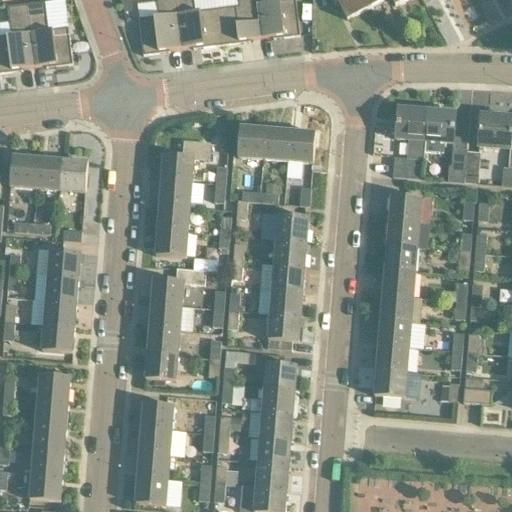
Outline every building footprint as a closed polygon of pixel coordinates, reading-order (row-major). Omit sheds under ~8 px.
[(160,55),(182,52),(175,0),(156,0),(159,19),(139,22),(143,59),(160,57),(160,55)] [(222,49),(217,12),(196,14),(193,0),(175,0),(182,52),(203,49),(203,51),(222,49)] [(240,45),(262,42),(256,0),(237,0),(238,9),(217,12),(222,49),(240,47),(240,45)] [(256,0),(262,42),(283,39),(283,41),(300,39),(296,2),(276,4),(275,0),(256,0)] [(335,0),(348,23),(369,12),(363,0),(335,0)] [(363,0),(369,12),(391,1),(390,0),(363,0)] [(396,9),(412,0),(390,0),(391,1),(396,9)] [(132,1),(121,3),(124,15),(134,13),(132,1)] [(26,7),(34,71),(56,68),(56,70),(73,68),(68,31),(49,33),(45,5),(26,7)] [(13,73),(34,71),(26,7),(7,10),(11,38),(0,39),(0,77),(13,76),(13,73)] [(425,154),(428,114),(399,112),(396,144),(409,145),(407,162),(394,161),(393,181),(417,183),(422,183),(425,154)] [(428,114),(425,154),(444,155),(444,148),(453,148),(452,163),(454,163),(453,169),(465,170),(466,155),(467,141),(454,140),(454,138),(455,117),(428,114)] [(510,154),(508,171),(511,171),(511,121),(482,119),(479,152),(510,154)] [(263,163),(266,133),(241,131),(238,161),(263,163)] [(288,165),(291,135),(266,133),(263,163),(266,164),(287,165),(288,165)] [(291,135),(288,165),(314,167),(316,137),(291,135)] [(162,184),(193,187),(195,161),(210,163),(211,148),(184,145),(183,161),(164,159),(162,184)] [(465,170),(464,187),(465,187),(478,188),(480,157),(467,156),(466,155),(465,170)] [(36,193),(38,162),(13,160),(11,191),(36,193)] [(61,195),(63,164),(38,162),(36,193),(61,195)] [(63,164),(61,195),(86,197),(88,166),(63,164)] [(216,188),(226,189),(228,172),(218,171),(216,188)] [(502,190),(511,190),(511,171),(508,171),(504,171),(502,190)] [(191,212),(193,187),(162,184),(160,209),(191,212)] [(267,187),(266,197),(278,198),(279,188),(267,187)] [(224,207),(226,189),(216,188),(214,206),(224,207)] [(310,210),(312,193),(302,192),(300,210),(310,210)] [(242,204),(242,205),(249,205),(260,206),(261,197),(243,195),(242,204)] [(261,197),(260,206),(265,207),(278,208),(279,198),(278,198),(266,197),(261,197)] [(390,225),(421,227),(422,224),(423,205),(423,202),(392,200),(390,225)] [(242,205),(242,204),(238,204),(237,222),(247,223),(249,205),(242,205)] [(465,206),(463,223),(473,224),(474,206),(465,206)] [(480,207),(478,225),(488,226),(489,208),(480,207)] [(189,237),(191,212),(160,209),(158,234),(189,237)] [(275,244),(307,246),(309,221),(277,219),(275,244)] [(220,238),(230,239),(232,221),(222,220),(220,238)] [(421,229),(421,227),(390,225),(387,250),(419,253),(419,249),(421,229)] [(32,237),(33,227),(15,226),(14,236),(32,237)] [(33,227),(32,237),(50,239),(51,229),(33,227)] [(188,259),(189,237),(158,234),(156,259),(187,262),(188,259)] [(64,245),(82,246),(82,236),(64,235),(64,245)] [(230,239),(220,238),(209,237),(208,256),(229,257),(230,239)] [(461,255),(470,256),(472,238),(462,237),(461,255)] [(476,257),(486,258),(487,239),(477,238),(476,257)] [(305,271),(307,246),(275,244),(273,269),(305,271)] [(233,265),(243,266),(245,248),(235,248),(233,265)] [(417,277),(419,253),(387,250),(385,275),(417,278),(417,277)] [(48,279),(79,282),(81,257),(50,254),(48,279)] [(449,265),(460,265),(461,255),(450,255),(449,265)] [(469,274),(470,256),(461,255),(460,265),(459,273),(469,274)] [(485,275),(486,258),(476,257),(474,274),(485,275)] [(9,276),(19,277),(21,259),(10,258),(9,276)] [(242,284),(243,266),(233,265),(232,283),(242,284)] [(305,271),(273,269),(272,294),(303,296),(305,271)] [(152,308),(183,311),(185,288),(205,290),(206,275),(177,273),(176,285),(154,283),(152,308)] [(415,302),(417,277),(417,278),(385,275),(383,300),(415,302)] [(18,295),(19,277),(9,276),(8,294),(18,295)] [(77,307),(79,282),(48,279),(45,304),(77,307)] [(457,305),(467,306),(468,288),(458,287),(457,305)] [(472,306),(482,307),(483,289),(473,288),(472,306)] [(301,321),(303,296),(272,294),(270,318),(270,319),(301,321)] [(215,312),(225,313),(226,296),(216,295),(215,312)] [(229,315),(239,316),(241,298),(231,297),(229,315)] [(413,327),(415,302),(383,300),(381,325),(413,328),(413,327)] [(75,332),(77,307),(45,304),(43,329),(75,332)] [(465,324),(467,306),(457,305),(455,323),(465,324)] [(480,325),(482,307),(472,306),(470,324),(480,325)] [(6,326),(15,327),(17,309),(7,308),(6,326)] [(181,336),(183,311),(152,308),(150,333),(181,336)] [(223,332),(225,313),(215,312),(213,331),(223,332)] [(238,334),(239,316),(229,315),(228,333),(238,334)] [(299,346),(301,321),(270,319),(267,353),(292,355),(293,346),(299,346)] [(412,338),(413,328),(381,325),(379,350),(410,352),(412,338)] [(13,344),(15,327),(6,326),(4,344),(13,344)] [(73,357),(75,332),(43,329),(42,355),(73,357)] [(179,361),(181,336),(150,333),(148,358),(179,361)] [(453,355),(463,356),(464,338),(454,337),(453,355)] [(468,357),(477,358),(479,339),(469,338),(468,357)] [(210,363),(221,363),(222,345),(211,345),(210,363)] [(407,375),(410,352),(379,350),(377,375),(407,377),(407,375)] [(229,369),(259,370),(260,356),(230,355),(229,369)] [(461,374),(463,356),(453,355),(451,373),(461,374)] [(477,365),(477,358),(468,357),(466,375),(476,375),(477,365)] [(177,386),(179,361),(148,358),(146,383),(177,386)] [(219,381),(221,363),(210,363),(210,364),(198,363),(196,380),(219,381)] [(264,392),(295,394),(297,370),(266,367),(264,392)] [(234,390),(234,389),(235,372),(225,371),(224,389),(234,390)] [(405,402),(407,377),(377,375),(375,400),(405,402)] [(37,404),(69,406),(71,381),(39,379),(37,404)] [(484,384),(465,382),(465,393),(483,394),(484,384)] [(4,400),(14,401),(16,384),(6,383),(4,400)] [(450,391),(443,390),(442,390),(442,405),(459,406),(460,388),(450,387),(450,391)] [(245,391),(234,390),(224,389),(222,407),(232,408),(243,409),(245,391)] [(262,414),(262,417),(293,419),(295,394),(264,392),(263,401),(263,403),(262,414)] [(492,395),(483,394),(465,393),(463,407),(491,409),(492,395)] [(13,419),(14,401),(4,400),(3,419),(13,419)] [(67,431),(69,406),(37,404),(35,429),(67,431)] [(142,432),(173,434),(175,409),(144,407),(142,432)] [(291,444),(293,419),(262,417),(262,420),(260,438),(260,442),(291,444)] [(204,437),(215,438),(216,420),(206,419),(204,437)] [(230,439),(231,422),(221,421),(219,439),(230,439)] [(243,423),(231,422),(230,434),(242,435),(243,423)] [(65,456),(67,431),(35,429),(33,453),(65,456)] [(0,450),(10,450),(12,433),(1,432),(0,450)] [(171,460),(173,434),(142,432),(140,457),(171,460)] [(214,456),(215,438),(204,437),(203,455),(214,456)] [(228,457),(230,439),(219,439),(218,456),(228,457)] [(289,469),(291,444),(260,442),(260,443),(258,464),(258,467),(289,469)] [(0,468),(9,469),(10,450),(0,450),(0,468)] [(63,481),(65,456),(33,453),(31,478),(63,481)] [(169,485),(171,460),(140,457),(138,482),(169,485)] [(287,494),(289,469),(258,467),(256,492),(287,494)] [(201,487),(211,488),(212,470),(202,469),(201,487)] [(216,488),(226,489),(227,474),(227,470),(217,470),(216,488)] [(0,475),(0,492),(7,493),(8,476),(0,475)] [(61,506),(63,481),(31,478),(29,503),(61,506)] [(138,482),(136,506),(152,508),(167,509),(169,485),(138,482)] [(209,505),(211,488),(201,487),(199,505),(209,505)] [(224,507),(226,489),(216,488),(214,506),(224,507)] [(285,511),(287,494),(256,492),(254,511),(285,511)]
